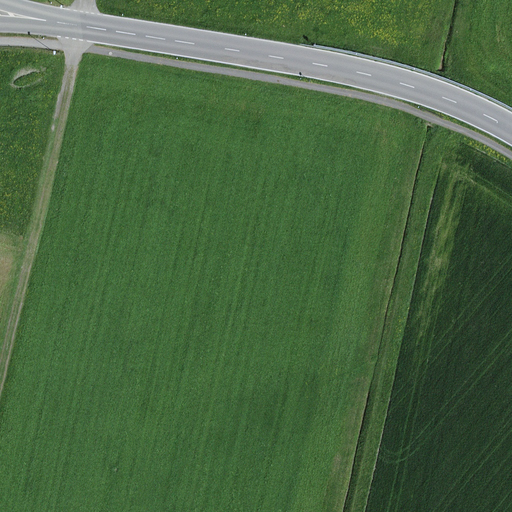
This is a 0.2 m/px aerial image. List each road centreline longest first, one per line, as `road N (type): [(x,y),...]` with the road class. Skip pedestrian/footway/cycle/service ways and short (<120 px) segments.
road 1 (tertiary): [(511,128),(462,102),(323,64),(77,30)]
road 2 (track): [(0,401),(77,30)]
